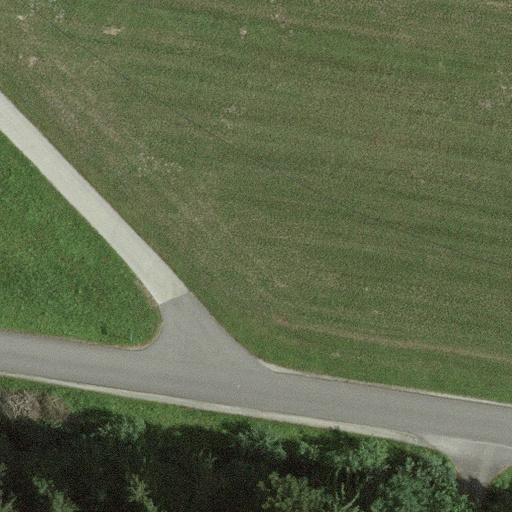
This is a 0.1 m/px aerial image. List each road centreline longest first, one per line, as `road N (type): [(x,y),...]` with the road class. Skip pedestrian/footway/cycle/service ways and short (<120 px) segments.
road 1 (unclassified): [(511,427),(0,351)]
road 2 (track): [(0,109),(139,254),(226,384)]
